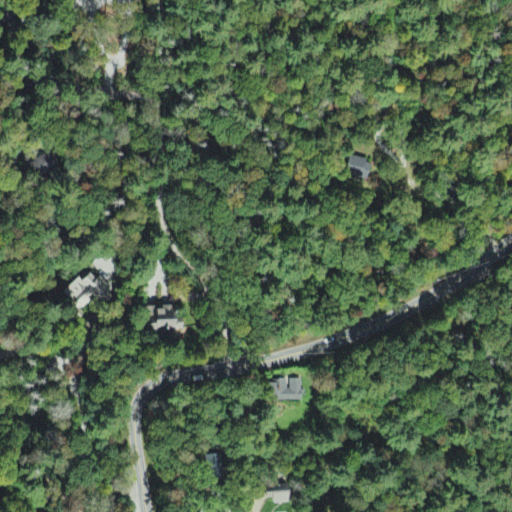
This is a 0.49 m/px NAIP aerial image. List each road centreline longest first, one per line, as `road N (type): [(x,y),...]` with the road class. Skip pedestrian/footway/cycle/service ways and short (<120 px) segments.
road 1 (residential): [(142,511),(134,426),(145,391),(373,325),(511,241)]
road 2 (residential): [(226,369),(219,301),(165,233),(155,202),(162,148),(159,114),(148,99),(40,81),(0,89)]
road 3 (residential): [(0,353),(29,351),(55,361),(99,476),(114,494),(141,502)]
